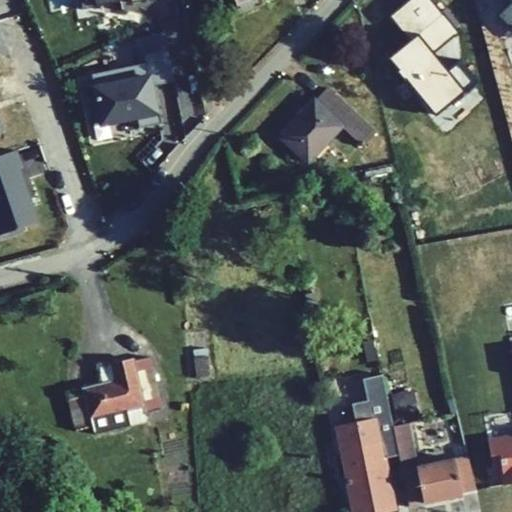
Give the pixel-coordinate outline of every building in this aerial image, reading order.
[(78,0),(81,10),(102,5),(100,0),(118,0),(119,0),(130,0),(131,3),(144,0),(78,0)] [(239,5),(241,9),(258,2),(257,0),(234,0),(237,6),(239,5)] [(457,33),(429,0),(409,0),(390,16),(409,39),(387,57),(436,116),(476,83),(460,63),(449,72),(433,53),(457,33)] [(511,0),(511,4),(500,17),(511,28),(511,0)] [(152,86),(173,82),(166,50),(142,54),(144,63),(91,74),(95,95),(88,97),(93,126),(136,117),(138,128),(162,124),(158,100),(155,100),(152,86)] [(314,98),(280,134),(309,162),(343,126),(362,144),(374,132),(327,87),(315,99),(314,98)] [(16,152),(0,157),(0,236),(37,224),(19,170),(21,169),(16,152)] [(333,217),(336,231),(346,229),(343,215),(333,217)] [(193,350),(196,377),(210,376),(208,349),(193,350)] [(85,397),(69,400),(76,430),(92,426),(90,418),(121,411),(143,405),(145,412),(162,409),(150,357),(135,361),(135,358),(110,364),(114,381),(102,384),(83,388),(85,397)] [(110,364),(98,367),(102,384),(114,381),(110,364)] [(380,375),(357,380),(366,423),(335,430),(352,511),(384,511),(370,442),(393,438),(390,425),(380,375)] [(83,388),(67,392),(69,400),(85,397),(83,388)] [(393,422),(416,420),(413,390),(390,392),(393,422)] [(94,433),(125,426),(121,411),(90,418),(92,426),(94,433)] [(407,422),(390,425),(393,438),(407,505),(425,501),(417,467),(411,441),(407,422)] [(511,434),(488,438),(494,475),(502,474),(503,483),(511,481),(511,434)] [(467,456),(417,467),(425,501),(476,490),(467,456)] [(94,502),(90,511),(109,511),(111,509),(94,502)]
